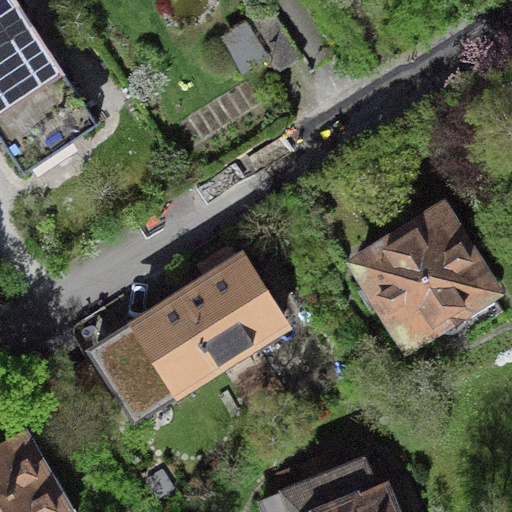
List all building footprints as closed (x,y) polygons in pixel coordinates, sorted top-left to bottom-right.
[(16,0),(0,0),(0,138),(23,173),(98,124),(16,0)] [(269,7),(244,23),(277,73),(289,65),(301,57),(269,7)] [(463,312),(461,306),(489,288),(440,212),(393,242),(360,263),(409,339),(434,323),(438,328),(444,331),(451,331),(457,329),(461,324),(464,318),(463,312)] [(177,299),(93,351),(134,417),(281,325),(240,259),(177,299)] [(72,367),(59,376),(87,418),(114,401),(86,358),(72,367)] [(0,511),(74,511),(56,478),(44,485),(20,443),(0,454),(0,511)] [(406,511),(392,476),(373,484),(363,459),(261,500),(265,511),(406,511)]
